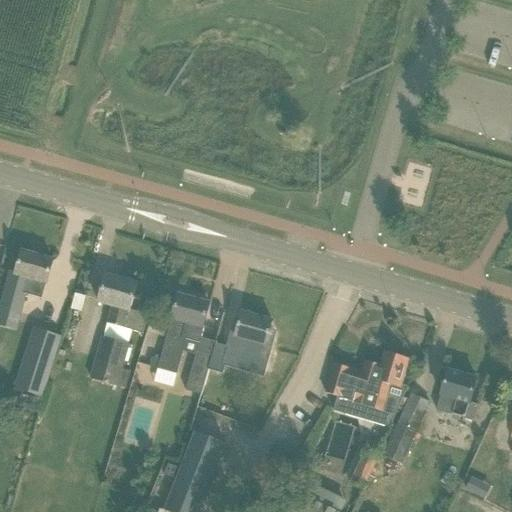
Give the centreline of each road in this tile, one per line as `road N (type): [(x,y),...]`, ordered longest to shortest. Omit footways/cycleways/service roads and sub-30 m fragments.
road 1 (tertiary): [(511,319),(131,210)]
road 2 (tertiary): [(0,174),(131,210)]
